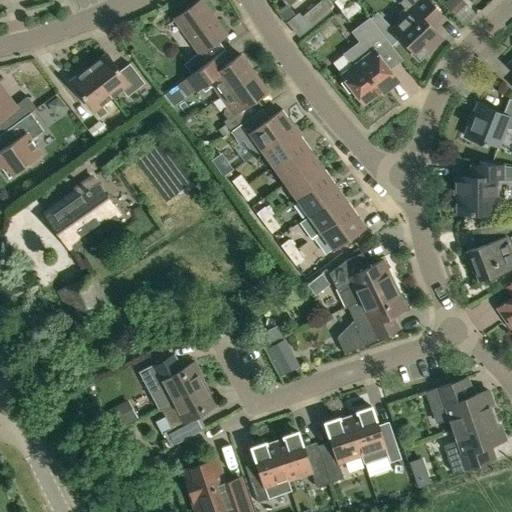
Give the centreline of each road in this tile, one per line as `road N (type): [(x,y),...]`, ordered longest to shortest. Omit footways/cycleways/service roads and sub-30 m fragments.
road 1 (residential): [(414,178),(359,155),(248,0)]
road 2 (residential): [(244,420),(464,338)]
road 3 (residential): [(414,178),(435,104),(502,0)]
road 4 (residential): [(464,338),(450,325),(422,249),(414,178)]
road 5 (residential): [(0,52),(137,0)]
